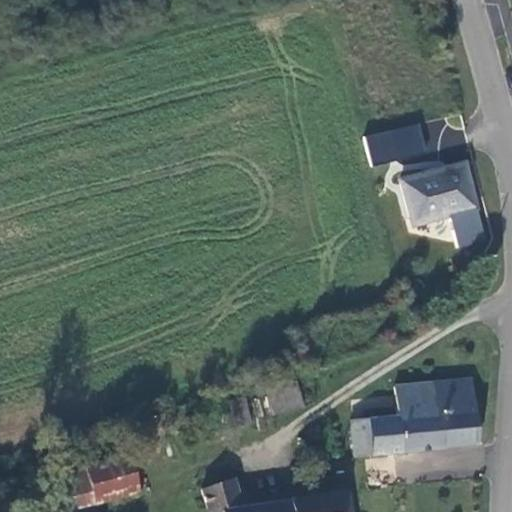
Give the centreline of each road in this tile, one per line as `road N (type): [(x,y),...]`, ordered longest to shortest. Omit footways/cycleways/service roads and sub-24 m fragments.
road 1 (track): [(511,308),(471,316),(289,432),(264,464)]
road 2 (residential): [(511,190),(493,93),(462,0)]
road 3 (residential): [(499,511),(511,357)]
